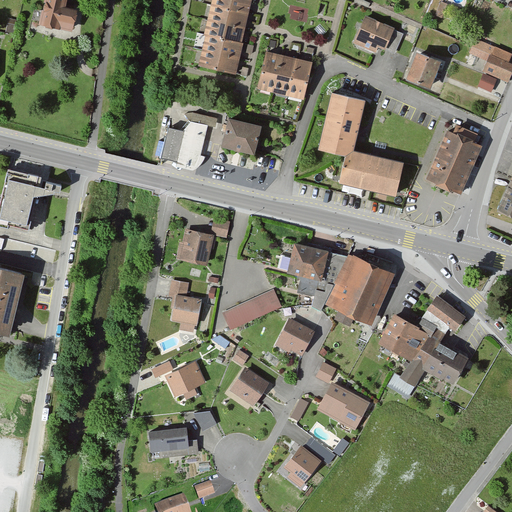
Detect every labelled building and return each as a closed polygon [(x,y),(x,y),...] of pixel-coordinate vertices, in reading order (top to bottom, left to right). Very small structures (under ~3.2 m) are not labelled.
[(44,0),(38,23),(71,31),(76,9),(65,6),(66,0),(44,0)] [(212,0),(211,4),(248,14),(251,0),(212,0)] [(248,14),(211,4),(208,18),(244,27),(248,14)] [(393,30),(394,28),(366,16),(354,42),(375,52),(378,46),(394,53),(402,34),(393,30)] [(244,27),(208,18),(204,33),(206,34),(241,42),(244,27)] [(241,42),(206,34),(202,50),(239,59),(243,43),(241,42)] [(475,47),(510,63),(511,58),(511,54),(479,40),(475,47)] [(511,71),(511,63),(510,63),(475,47),(473,46),(470,52),(488,60),(483,70),(508,81),(511,71)] [(239,59),(202,50),(198,64),(235,74),(239,59)] [(274,92),(282,55),(266,51),(257,88),(274,92)] [(407,78),(430,88),(440,61),(418,52),(407,78)] [(289,95),(297,58),(282,55),(274,92),(289,95)] [(289,95),(304,98),(312,61),(297,58),(289,95)] [(403,162),(353,151),(365,100),(332,93),(319,148),(345,154),(338,182),(396,195),(403,162)] [(192,121),(182,130),(167,127),(161,157),(177,160),(176,166),(193,170),(199,166),(203,160),(204,156),(202,155),(207,124),(216,126),(217,118),(193,113),(192,121)] [(254,153),(260,126),(228,118),(222,146),(254,153)] [(461,193),(481,145),(474,142),(477,134),(457,125),(454,132),(447,129),(425,180),(450,190),(451,189),(461,193)] [(9,169),(0,206),(0,224),(27,231),(40,177),(9,169)] [(511,180),(497,209),(511,216),(511,180)] [(225,237),(229,222),(214,218),(210,234),(213,234),(225,237)] [(180,242),(176,259),(206,265),(213,234),(210,234),(186,228),(183,242),(180,242)] [(298,291),(315,295),(312,305),(322,309),(325,303),(346,256),(293,243),(288,271),(302,274),(298,291)] [(372,325),(394,273),(347,254),(346,256),(325,303),(372,325)] [(0,331),(8,333),(23,273),(0,267),(0,331)] [(196,324),(201,299),(185,296),(187,282),(171,279),(169,295),(176,297),(172,320),(196,324)] [(230,328),(281,305),(273,288),(222,312),(230,328)] [(455,329),(465,316),(438,296),(428,309),(441,319),(455,329)] [(441,319),(428,309),(418,326),(394,314),(379,342),(411,359),(428,335),(441,319)] [(290,348),(302,354),(314,331),(290,318),(275,344),(288,352),(290,348)] [(211,339),(225,349),(230,342),(220,335),(211,339)] [(453,384),(467,357),(428,335),(411,359),(400,377),(394,374),(388,384),(406,397),(425,368),(453,384)] [(324,348),(319,352),(323,357),(328,352),(324,348)] [(241,361),(246,353),(238,349),(234,356),(241,361)] [(205,381),(195,360),(165,375),(175,395),(205,381)] [(155,376),(172,368),(168,361),(152,369),(155,376)] [(324,362),(316,376),(328,382),(335,368),(324,362)] [(254,404),(269,382),(245,366),(230,389),(254,404)] [(369,401),(332,381),(317,409),(355,429),(369,401)] [(307,403),(301,399),(292,416),(298,419),(307,403)] [(194,413),(203,430),(215,424),(209,411),(194,413)] [(149,431),(151,450),(162,449),(163,456),(197,453),(196,439),(187,440),(186,427),(149,431)] [(341,452),(349,440),(342,435),(335,448),(341,452)] [(311,437),(306,444),(329,463),(335,455),(311,437)] [(321,459),(301,444),(284,466),(304,481),(321,459)] [(199,499),(214,494),(210,482),(195,487),(199,499)] [(189,511),(184,496),(155,506),(157,511),(189,511)] [(488,503),(484,509),(487,511),(498,511),(500,511),(488,503)]
